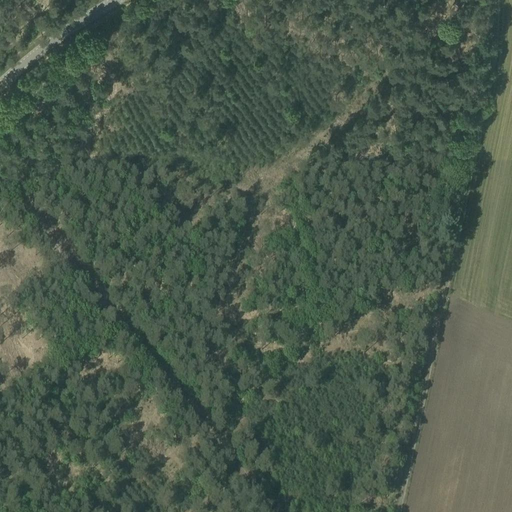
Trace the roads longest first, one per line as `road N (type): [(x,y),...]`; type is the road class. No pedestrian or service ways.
road 1 (track): [(274,511),(0,176)]
road 2 (unclassified): [(0,86),(117,0)]
